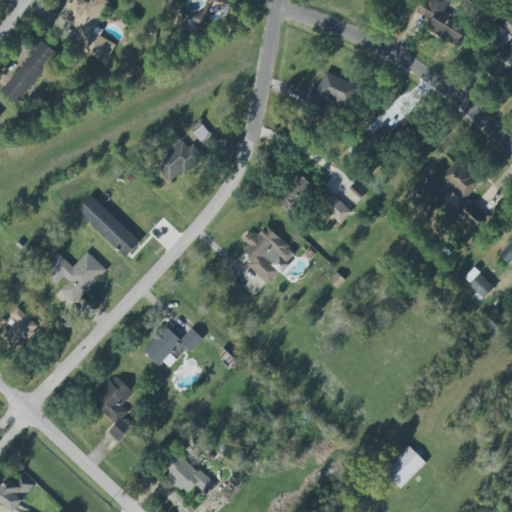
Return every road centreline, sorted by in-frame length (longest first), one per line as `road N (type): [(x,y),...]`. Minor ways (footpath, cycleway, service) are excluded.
road 1 (residential): [(511,149),(414,68),(346,33),(277,11)]
road 2 (residential): [(278,0),(241,158),(192,231)]
road 3 (residential): [(192,231),(29,408)]
road 4 (tertiary): [(137,511),(0,381)]
